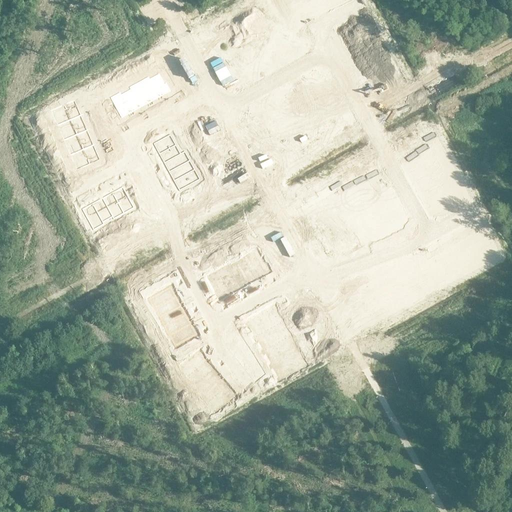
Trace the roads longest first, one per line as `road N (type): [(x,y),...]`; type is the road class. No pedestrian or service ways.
road 1 (residential): [(430,236),(317,281)]
road 2 (residential): [(365,121),(259,178)]
